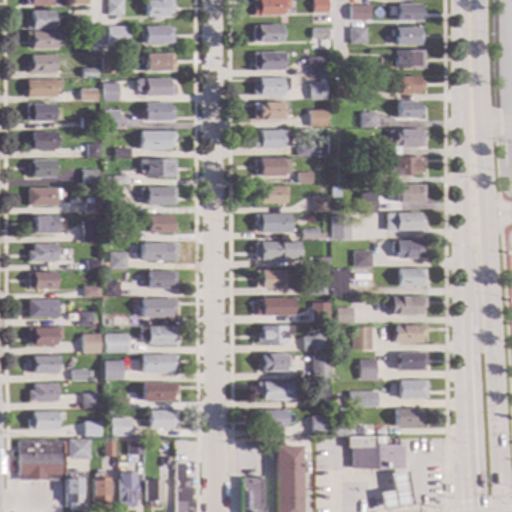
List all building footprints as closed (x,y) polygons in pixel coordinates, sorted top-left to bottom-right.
[(21,0),(22,8),(49,7),(49,0),(21,0)] [(120,0),(120,16),(104,16),(104,0),(120,0)] [(170,0),(170,13),(165,13),(165,18),(157,18),(157,21),(151,22),(151,17),(142,17),(142,0),(170,0)] [(286,0),(286,10),(280,10),(280,16),(250,15),(250,0),(286,0)] [(324,0),(324,14),(309,14),(308,0),(324,0)] [(366,21),(347,21),(347,6),(366,5),(366,21)] [(417,21),(393,21),(393,5),(417,5),(417,21)] [(51,30),(23,30),(23,20),(27,20),(27,11),(51,11),(51,30)] [(86,28),(72,29),(71,16),(86,16),(86,28)] [(127,26),(127,44),(107,45),(107,26),(127,26)] [(278,43),(250,43),(250,26),(278,26),(278,43)] [(165,28),(170,28),(170,43),(166,43),(166,44),(141,44),(141,35),(138,35),(138,30),(141,30),(141,27),(165,27),(165,28)] [(362,44),(347,44),(346,28),(362,28),(362,44)] [(417,46),(392,46),(392,37),(388,37),(388,29),(391,29),(392,28),(417,28),(417,46)] [(326,39),(308,39),(308,29),(326,29),(326,39)] [(54,50),(27,50),(27,41),(23,41),(23,32),(54,32),(54,50)] [(88,45),(76,45),(76,32),(88,32),(88,45)] [(418,69),(392,70),(392,59),(389,59),(389,54),(392,54),(392,50),(418,50),(418,69)] [(336,68),(326,68),(326,52),(336,52),(336,68)] [(280,70),(251,71),(251,53),(280,53),(280,70)] [(171,72),(141,72),(141,65),(138,65),(138,54),(171,54),(171,72)] [(52,73),(23,73),(23,63),(28,63),(28,55),(52,55),(52,73)] [(323,75),(305,75),(304,56),(322,56),(323,75)] [(111,73),(98,73),(98,57),(111,57),(111,73)] [(94,79),(79,79),(79,68),(94,68),(94,79)] [(416,81),(420,81),(420,89),(416,90),(416,95),(391,95),(391,90),(385,90),(385,77),(416,77),(416,81)] [(286,90),(280,90),(280,96),(250,96),(250,85),(256,85),(256,78),(286,78),(286,90)] [(166,85),(170,85),(170,94),(167,94),(167,97),(142,97),(142,91),(134,91),(133,80),(166,79),(166,85)] [(57,90),(53,90),(53,97),(23,98),(23,80),(57,80),(57,90)] [(116,84),(115,101),(98,101),(99,83),(116,84)] [(323,100),(306,100),(306,84),(323,83),(323,100)] [(351,99),(333,99),(332,86),(350,86),(351,99)] [(93,100),(77,101),(77,90),(93,90),(93,100)] [(417,119),(394,119),(394,102),(417,102),(417,119)] [(282,120),(251,121),(251,103),(282,103),(282,120)] [(51,122),(23,122),(23,104),(51,104),(51,122)] [(167,110),(171,110),(171,120),(167,120),(167,121),(142,121),(141,104),(167,104),(167,110)] [(116,129),(101,129),(101,112),(116,111),(116,129)] [(372,128),(357,128),(357,113),(372,112),(372,128)] [(325,129),(310,129),(310,115),(325,115),(325,129)] [(93,119),(93,129),(78,129),(78,119),(93,119)] [(421,147),(391,147),(391,141),(386,141),(386,130),(421,130),(421,147)] [(173,143),(168,143),(168,149),(160,149),(160,150),(136,150),(136,132),(173,131),(173,143)] [(287,146),(281,146),(281,149),(251,149),(251,137),(255,137),(255,131),(287,131),(287,146)] [(53,136),(56,136),(56,144),(53,144),(53,150),(28,150),(28,149),(24,149),(24,140),(28,140),(28,133),(53,133),(53,136)] [(384,156),(364,156),(364,140),(383,140),(384,156)] [(97,158),(84,158),(84,145),(97,145),(97,158)] [(316,156),(294,156),(293,146),(316,146),(316,156)] [(127,159),(111,159),(111,149),(127,149),(127,159)] [(421,169),(418,169),(418,175),(386,175),(386,157),(421,157),(421,169)] [(285,159),(285,175),(280,175),(280,177),(256,177),(256,173),(252,173),(252,165),(256,165),(256,159),(285,159)] [(52,178),(28,178),(28,174),(24,174),(24,164),(28,164),(28,160),(52,160),(52,178)] [(173,178),(143,178),(143,171),(137,171),(137,160),(172,160),(173,178)] [(95,185),(79,185),(79,170),(95,170),(95,185)] [(309,184),(294,184),(294,173),(309,173),(309,184)] [(123,185),(105,186),(105,177),(123,176),(123,185)] [(376,185),(361,185),(361,177),(376,177),(376,185)] [(421,203),(392,203),(392,185),(421,185),(421,203)] [(282,204),(251,205),(251,187),(281,187),(282,204)] [(57,198),(53,198),(53,206),(24,206),(24,188),(57,188),(57,198)] [(172,206),(142,206),(142,200),(137,200),(137,188),(172,188),(172,206)] [(358,212),(373,211),(373,193),(358,193),(358,212)] [(324,212),(310,212),(310,196),(324,196),(324,212)] [(126,215),(110,215),(110,205),(113,205),(113,199),(126,199),(126,215)] [(381,211),(366,211),(366,203),(381,203),(381,211)] [(95,214),(81,214),(81,204),(95,204),(95,214)] [(418,219),(421,219),(421,230),(418,230),(418,232),(382,232),(382,213),(418,213),(418,219)] [(168,223),(172,223),(172,234),(144,234),(144,215),(168,215),(168,223)] [(287,233),(282,233),(255,233),(255,225),(251,225),(251,215),(286,215),(287,233)] [(348,241),(327,241),(327,215),(347,215),(348,241)] [(54,219),(59,219),(59,229),(54,229),(54,235),(28,235),(28,230),(23,230),(23,221),(29,221),(29,217),(54,217),(54,219)] [(96,242),(78,242),(78,221),(96,221),(96,242)] [(315,240),(298,240),(298,229),(315,229),(315,240)] [(422,260),(393,260),(393,253),(388,253),(388,242),(422,242),(422,260)] [(173,243),(173,261),(136,261),(136,243),(173,243)] [(295,260),(251,260),(251,243),(295,243),(295,260)] [(54,262),(24,262),(24,252),(29,252),(29,244),(54,244),(54,262)] [(368,268),(350,268),(350,251),(368,251),(368,268)] [(124,269),(107,269),(107,253),(124,253),(124,269)] [(326,269),(313,269),(313,258),(326,258),(326,269)] [(96,270),(83,270),(83,261),(96,261),(96,270)] [(343,296),(328,296),(328,270),(343,270),(343,296)] [(422,287),(394,287),(394,270),(421,270),(422,287)] [(173,289),(168,289),(168,290),(144,290),(144,271),(172,271),(173,289)] [(288,287),(281,287),(281,288),(252,288),(252,271),(288,271),(288,287)] [(52,291),(25,291),(25,273),(52,273),(52,291)] [(323,295),(305,295),(305,279),(323,279),(323,295)] [(115,298),(100,298),(100,282),(115,282),(115,298)] [(96,298),(80,298),(80,286),(96,285),(96,298)] [(423,306),(419,306),(419,316),(387,316),(387,307),(379,307),(379,299),(423,298),(423,306)] [(290,315),(252,315),(252,299),(290,299),(290,315)] [(54,300),(54,318),(25,318),(25,300),(54,300)] [(173,310),(169,310),(169,317),(161,317),(161,318),(142,318),(142,317),(137,317),(137,300),(173,300),(173,310)] [(325,322),(308,322),(308,303),(324,302),(325,322)] [(349,323),(332,323),(331,308),(349,308),(349,323)] [(88,326),(72,326),(72,311),(88,311),(88,326)] [(125,326),(109,326),(109,317),(125,317),(125,326)] [(423,336),(419,336),(419,343),(410,343),(411,344),(395,344),(390,344),(390,325),(423,325),(423,336)] [(289,336),(282,336),(282,345),(252,345),(252,333),(257,333),(257,327),(289,326),(289,336)] [(58,339),(53,339),(53,346),(30,346),(30,345),(25,345),(25,328),(58,328),(58,339)] [(173,345),(168,345),(168,346),(143,346),(143,342),(136,342),(136,328),(172,328),(173,345)] [(367,328),(367,351),(346,351),(346,328),(367,328)] [(124,353),(101,353),(101,334),(123,334),(124,353)] [(325,352),(298,352),(298,337),(308,337),(308,334),(325,334),(325,352)] [(97,354),(79,354),(78,336),(97,336),(97,354)] [(423,367),(418,367),(418,371),(393,371),(393,353),(423,353),(423,367)] [(281,355),(282,373),(257,373),(257,367),(253,367),(253,360),(258,359),(258,355),(281,355)] [(55,374),(29,374),(29,369),(25,369),(25,360),(30,360),(30,356),(55,356),(55,374)] [(173,364),(169,364),(169,373),(142,374),(142,373),(138,373),(138,356),(173,356),(173,364)] [(324,357),(324,379),(306,379),(307,357),(324,357)] [(371,382),(353,382),(353,361),(372,361),(371,382)] [(83,381),(67,381),(67,371),(83,371),(83,381)] [(124,383),(109,383),(109,372),(124,372),(124,383)] [(288,400),(283,400),(283,401),(257,400),(257,393),(253,393),(253,383),(287,382),(288,400)] [(423,399),(418,399),(418,400),(395,400),(395,382),(423,382),(423,399)] [(170,401),(138,401),(138,383),(170,383),(170,401)] [(55,402),(25,402),(25,392),(30,392),(30,385),(54,385),(55,402)] [(324,408),(308,408),(308,390),(324,390),(324,408)] [(374,408),(344,408),(344,392),(374,392),(374,408)] [(97,409),(79,409),(79,394),(96,394),(97,409)] [(124,410),(109,410),(109,398),(124,398),(124,410)] [(419,427),(411,427),(391,427),(391,409),(419,409),(419,427)] [(173,422),(172,422),(172,429),(145,429),(145,411),(173,411),(173,422)] [(281,428),(253,428),(253,411),(281,411),(281,428)] [(64,421),(56,421),(56,430),(30,430),(25,430),(25,419),(30,419),(30,413),(64,413),(64,421)] [(323,435),(306,435),(306,417),(323,417),(323,435)] [(350,435),(331,435),(330,417),(350,417),(350,435)] [(97,437),(83,437),(83,423),(97,423),(97,437)] [(136,436),(119,437),(119,425),(136,425),(136,436)] [(382,446),(400,446),(400,469),(373,471),(347,469),(347,449),(343,449),(343,438),(368,437),(368,447),(372,446),(372,437),(382,437),(382,446)] [(87,460),(65,460),(65,440),(87,440),(87,460)] [(112,457),(101,457),(101,440),(112,440),(112,457)] [(139,456),(125,456),(125,440),(139,440),(139,456)] [(60,481),(16,481),(15,441),(60,441),(60,481)] [(167,456),(155,456),(155,441),(167,441),(167,456)] [(297,511),(272,511),(272,446),(297,446),(297,511)] [(182,478),(189,478),(189,502),(193,502),(193,511),(172,511),(172,463),(182,463),(182,478)] [(100,473),(103,473),(103,477),(106,477),(106,504),(89,504),(89,478),(91,478),(91,473),(94,473),(94,471),(100,471),(100,473)] [(79,504),(76,504),(76,509),(66,509),(66,505),(62,505),(62,472),(78,472),(79,504)] [(409,505),(377,510),(375,493),(388,491),(385,475),(403,472),(409,505)] [(132,477),(133,477),(133,507),(114,507),(114,478),(115,478),(115,473),(132,473),(132,477)] [(259,511),(238,511),(238,479),(259,479),(259,511)] [(159,486),(162,486),(162,493),(159,493),(159,507),(142,507),(142,480),(159,480),(159,486)]
